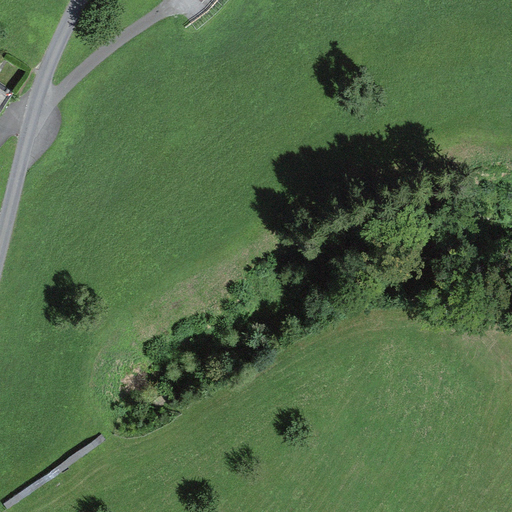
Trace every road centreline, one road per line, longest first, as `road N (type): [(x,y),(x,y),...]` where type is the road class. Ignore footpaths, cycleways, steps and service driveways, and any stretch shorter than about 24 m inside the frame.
road 1 (unclassified): [(80,0),(33,108),(0,247)]
road 2 (track): [(165,9),(0,138)]
